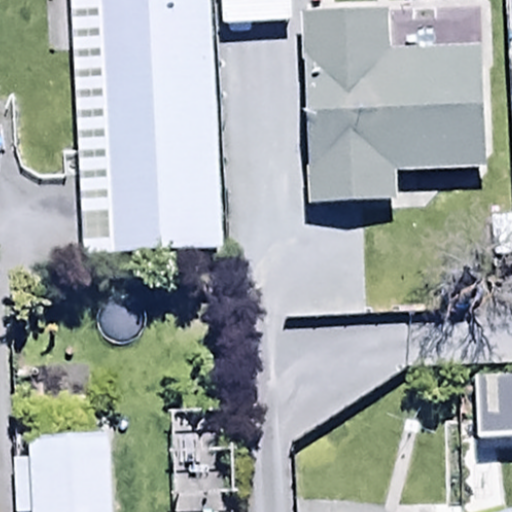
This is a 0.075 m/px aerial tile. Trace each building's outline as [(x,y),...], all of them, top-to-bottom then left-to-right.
[(220,255),(208,0),(43,0),(46,61),(68,60),(77,261),(220,255)] [(286,0),(214,0),(216,29),(287,27),(286,0)] [(386,54),(385,13),(296,15),(302,210),(390,207),(389,180),(480,177),(477,51),(386,54)] [(511,378),(466,379),(466,455),(511,454),(511,378)] [(227,511),(224,415),(165,417),(168,511),(103,511),(102,444),(19,447),(19,460),(6,461),(7,511),(227,511)]
